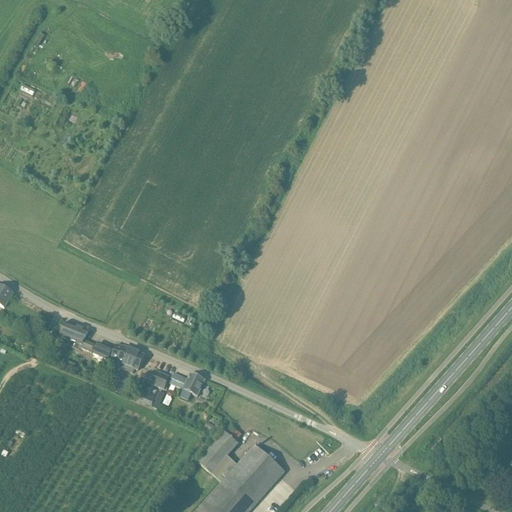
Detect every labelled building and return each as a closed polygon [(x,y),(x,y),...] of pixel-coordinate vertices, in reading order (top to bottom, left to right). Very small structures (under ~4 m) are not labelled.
[(0,307),(4,310),(13,295),(0,287),(0,307)] [(90,354),(92,350),(94,345),(84,341),(87,334),(66,324),(60,337),(81,346),(80,349),(90,354)] [(106,362),(107,362),(111,351),(99,346),(97,345),(93,356),(106,362)] [(117,364),(122,366),(120,371),(133,376),(135,371),(138,372),(144,357),(123,349),(117,347),(112,360),(117,363),(117,364)] [(169,379),(156,374),(152,384),(165,390),(169,379)] [(169,385),(183,392),(180,399),(188,403),(191,396),(197,399),(205,383),(190,376),(187,382),(173,376),(169,385)] [(115,393),(123,396),(125,390),(117,386),(115,393)] [(161,389),(152,408),(158,411),(167,391),(161,389)] [(147,406),(150,399),(136,393),(133,401),(147,406)] [(207,424),(204,432),(210,435),(214,427),(207,424)] [(227,436),(235,443),(242,436),(234,429),(227,436)] [(235,443),(227,436),(225,434),(197,465),(221,485),(197,511),(250,511),(285,474),(255,447),(237,467),(228,458),(238,446),(235,443)]
